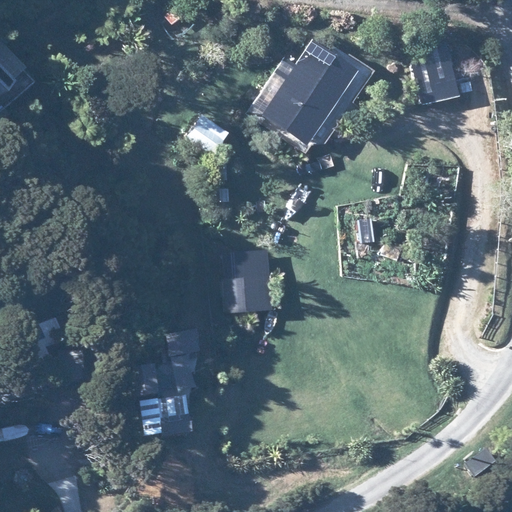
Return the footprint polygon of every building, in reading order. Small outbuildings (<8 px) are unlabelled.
[(172,8),(161,16),(167,24),(178,15),(172,8)] [(348,66),(307,39),(254,113),(296,143),(348,66)] [(418,102),(456,93),(447,53),(409,63),(418,102)] [(219,130),(193,113),(178,137),(203,154),(219,130)] [(211,195),(221,194),(219,186),(210,188),(211,195)] [(258,276),(225,278),(226,310),(260,308),(258,276)] [(0,359),(0,371),(78,383),(85,339),(5,328),(0,359)] [(194,335),(165,339),(168,360),(196,357),(194,335)] [(130,371),(133,401),(155,398),(151,368),(130,371)] [(160,442),(187,440),(183,400),(156,403),(160,442)] [(471,479),(493,461),(483,448),(460,465),(471,479)]
